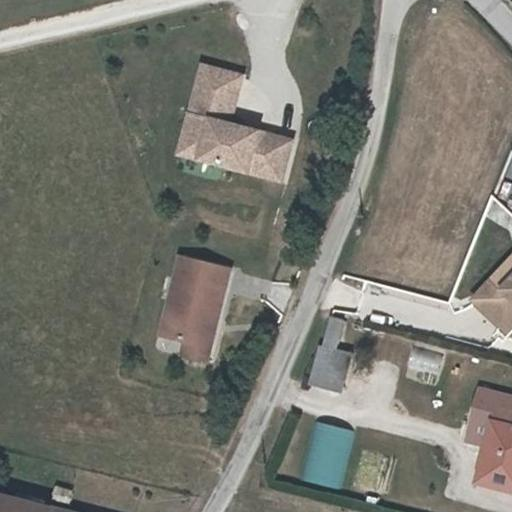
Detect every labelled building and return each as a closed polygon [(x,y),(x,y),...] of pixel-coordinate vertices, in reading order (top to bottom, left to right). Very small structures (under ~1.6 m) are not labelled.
[(206,68),(187,139),(209,145),(204,161),(284,183),(294,144),(231,127),(245,79),(206,68)] [(182,156),(204,161),(209,145),(187,139),(182,156)] [(182,261),(163,338),(187,344),(211,351),(230,273),(182,261)] [(511,272),(472,313),(497,338),(511,324),(511,272)] [(511,324),(497,338),(506,347),(511,340),(511,324)] [(324,336),(316,368),(312,367),(302,404),(328,411),(339,373),(329,371),(337,339),(324,336)] [(211,351),(187,344),(184,357),(208,363),(211,351)] [(416,347),(410,368),(440,376),(446,354),(416,347)] [(511,411),(479,404),(472,434),(494,439),(492,450),(482,494),(511,500),(511,411)] [(304,480),(340,489),(354,430),(318,422),(304,480)] [(494,439),(472,434),(469,445),(492,450),(494,439)] [(48,511),(0,500),(0,511),(48,511)]
